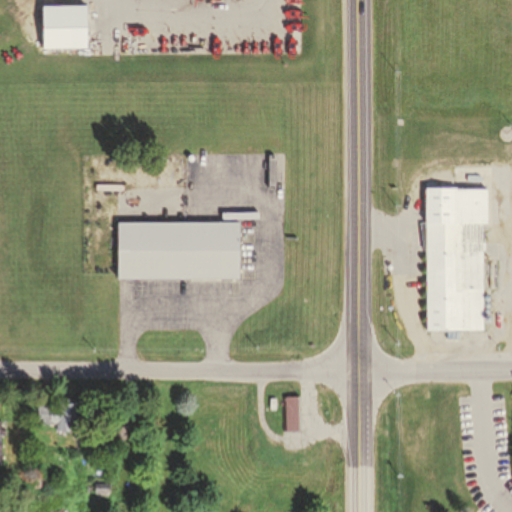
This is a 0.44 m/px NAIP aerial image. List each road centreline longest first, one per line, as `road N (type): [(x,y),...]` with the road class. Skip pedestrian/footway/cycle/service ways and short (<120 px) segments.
road 1 (primary): [(357,511),(354,0)]
road 2 (secondary): [(0,369),(357,369)]
road 3 (secondary): [(357,369),(511,371)]
